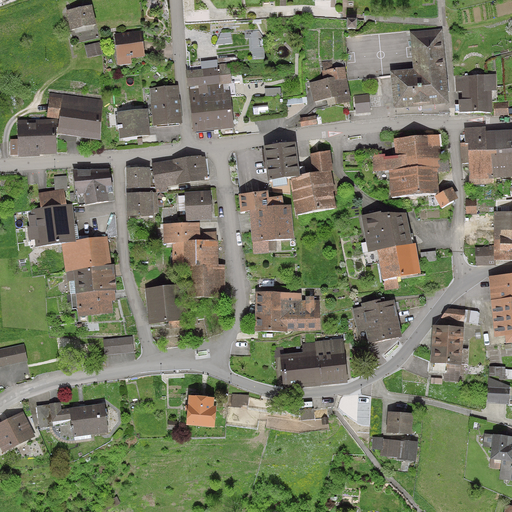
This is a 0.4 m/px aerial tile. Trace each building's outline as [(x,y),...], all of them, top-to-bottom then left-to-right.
[(90,8),(67,13),(70,29),(93,24),(90,8)] [(356,19),(348,19),(348,28),(356,28),(356,19)] [(253,59),(264,58),(263,36),(260,31),(245,32),(245,38),(249,38),(250,51),(253,51),(253,59)] [(440,31),(411,34),(415,72),(392,74),(396,108),(447,103),(440,31)] [(220,34),(216,44),(232,42),(231,32),(220,34)] [(142,55),(139,33),(116,36),(119,63),(128,62),(127,57),(142,55)] [(88,45),(91,57),(101,54),(99,42),(88,45)] [(227,68),(187,72),(188,87),(229,83),(227,68)] [(342,69),(324,73),(326,81),(312,84),(315,100),(336,96),(337,103),(349,100),(342,69)] [(489,77),(465,78),(466,112),(490,111),(489,77)] [(179,122),(175,88),(153,90),(156,124),(179,122)] [(231,88),(212,90),(216,129),(235,127),(231,88)] [(265,89),(266,97),(281,95),(281,88),(265,89)] [(212,90),(191,92),(194,131),(216,129),(212,90)] [(368,95),(355,96),(357,113),(370,112),(368,95)] [(58,133),(96,138),(101,102),(51,96),(48,114),(61,115),(58,133)] [(145,112),(118,115),(120,138),(147,135),(145,112)] [(315,116),(300,118),(302,126),(317,123),(315,116)] [(53,127),(18,127),(18,153),(53,152),(53,127)] [(485,128),(463,129),(464,143),(469,143),(469,149),(486,148),(485,131),(485,128)] [(511,129),(485,131),(486,148),(496,148),(511,147),(511,129)] [(440,163),(437,138),(395,141),(396,158),(374,160),(375,171),(391,169),(394,196),(437,192),(435,171),(447,170),(446,162),(440,163)] [(296,176),(293,146),(266,149),(270,179),(296,176)] [(511,147),(496,148),(496,154),(491,154),(492,178),(511,175),(511,147)] [(486,148),(469,149),(470,183),(492,183),(492,178),(491,154),(496,154),(496,148),(486,148)] [(204,154),(178,158),(182,183),(207,178),(204,154)] [(335,207),(327,154),(311,157),(314,176),(293,179),(298,213),(335,207)] [(182,183),(178,158),(165,160),(151,162),(156,192),(167,191),(167,185),(182,183)] [(108,191),(106,170),(75,174),(77,193),(84,192),(86,203),(106,201),(104,192),(108,191)] [(148,170),(126,170),(126,189),(148,189),(148,170)] [(457,200),(451,189),(436,198),(442,208),(457,200)] [(208,194),(186,195),(187,221),(209,220),(208,194)] [(265,195),(240,197),(241,212),(250,211),(254,241),(291,238),(288,209),(280,210),(279,199),(265,201),(265,195)] [(150,196),(127,196),(127,216),(151,216),(150,196)] [(511,196),(499,197),(500,212),(511,211),(511,196)] [(476,213),(475,197),(467,197),(467,213),(476,213)] [(71,241),(68,208),(31,212),(35,245),(71,241)] [(494,212),(494,241),(502,241),(502,230),(511,230),(511,211),(500,212),(494,212)] [(408,244),(404,216),(365,222),(369,250),(408,244)] [(196,226),(164,227),(165,243),(174,242),(175,265),(189,265),(190,297),(222,296),(221,268),(215,268),(215,243),(197,244),(196,226)] [(491,248),(491,261),(496,261),(511,261),(511,230),(502,230),(502,241),(494,241),(494,247),(491,248)] [(106,264),(103,240),(63,246),(67,270),(106,264)] [(418,274),(414,247),(380,252),(384,279),(418,274)] [(491,248),(476,248),(477,266),(496,266),(496,261),(491,261),(491,248)] [(113,299),(110,270),(77,273),(80,316),(109,313),(108,300),(113,299)] [(511,277),(491,280),(496,336),(507,335),(508,343),(511,342),(511,277)] [(177,288),(146,292),(150,323),(181,319),(177,288)] [(299,295),(256,295),(256,332),(285,332),(285,328),(317,328),(317,305),(299,304),(299,295)] [(392,303),(355,311),(359,331),(367,329),(370,343),(399,337),(392,303)] [(463,323),(465,310),(446,307),(444,320),(463,323)] [(461,330),(435,328),(432,363),(459,364),(461,330)] [(104,340),(105,354),(134,351),(132,337),(104,340)] [(315,343),(319,385),(346,382),(343,340),(315,343)] [(303,353),(281,355),(284,388),(319,385),(315,343),(302,344),(303,353)] [(21,347),(0,351),(0,364),(24,360),(21,347)] [(505,367),(489,366),(488,378),(505,379),(505,367)] [(507,403),(509,388),(489,386),(488,401),(507,403)] [(247,396),(229,395),(229,407),(240,407),(240,404),(247,404),(247,396)] [(212,401),(190,400),(188,425),(210,427),(212,401)] [(107,431),(103,405),(61,410),(60,402),(50,404),(50,405),(52,420),(73,418),(75,435),(107,431)] [(52,420),(50,405),(37,406),(40,427),(53,425),(52,420)] [(313,408),(299,410),(300,420),(314,419),(313,408)] [(32,436),(21,414),(0,424),(0,445),(3,451),(32,436)] [(410,416),(390,415),(389,435),(409,436),(410,416)] [(177,421),(168,420),(167,429),(177,430),(177,421)] [(507,439),(494,437),(492,460),(511,461),(511,448),(506,448),(507,439)] [(416,445),(383,441),(381,457),(414,460),(416,445)] [(511,463),(503,463),(501,480),(511,481),(511,463)]
